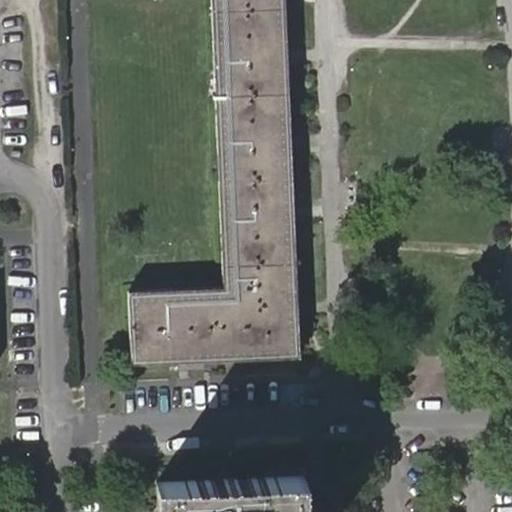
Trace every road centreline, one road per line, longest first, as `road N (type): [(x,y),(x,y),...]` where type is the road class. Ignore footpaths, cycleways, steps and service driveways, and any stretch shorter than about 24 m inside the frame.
road 1 (residential): [(56,433),(391,420)]
road 2 (residential): [(0,177),(19,176),(46,199),(56,433)]
